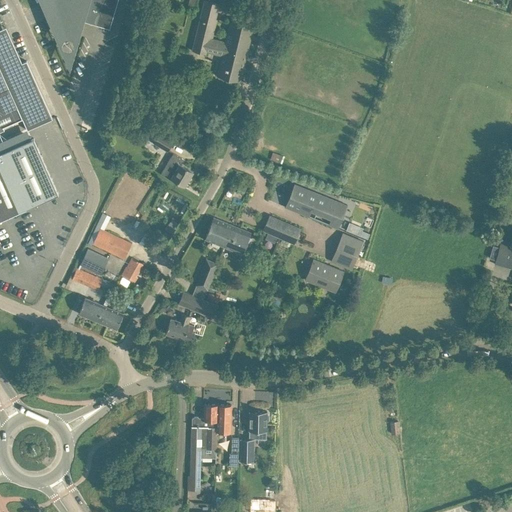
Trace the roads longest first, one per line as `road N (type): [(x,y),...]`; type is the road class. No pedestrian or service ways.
road 1 (unclassified): [(12,0),(93,190),(37,318)]
road 2 (residential): [(511,356),(479,349),(264,381),(183,379)]
road 3 (residential): [(119,355),(227,159)]
road 4 (residential): [(227,159),(279,0)]
road 5 (residential): [(321,230),(254,201),(258,174),(227,159)]
road 6 (residential): [(183,379),(177,511)]
